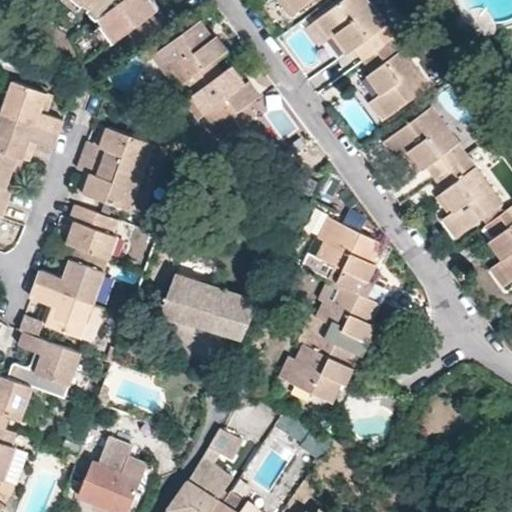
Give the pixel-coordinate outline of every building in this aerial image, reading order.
[(161,7),(155,0),(82,0),(85,2),(83,4),(104,25),(119,39),(161,7)] [(283,0),(297,17),(302,13),(291,0),(283,0)] [(291,0),(302,13),(318,0),(291,0)] [(357,49),(365,59),(389,42),(382,31),(389,25),(369,0),(345,0),(321,18),(335,37),(339,35),(340,36),(342,38),(352,52),(357,49)] [(194,65),(207,83),(227,68),(217,56),(230,46),(224,38),(219,31),(216,33),(204,16),(158,49),(171,67),(178,63),(185,72),(194,65)] [(330,40),(335,37),(321,18),(316,22),(330,40)] [(112,45),(119,39),(104,25),(99,30),(112,45)] [(389,42),(365,59),(375,73),(371,77),(377,87),(379,89),(385,86),(388,91),(383,95),(381,96),(394,116),(434,86),(407,49),(399,54),(389,42)] [(229,135),(239,128),(259,111),(250,100),(264,90),(259,83),(254,76),(250,79),(237,61),(227,68),(207,83),(198,91),(190,97),(204,114),(210,110),(220,123),(229,135)] [(207,83),(194,65),(185,72),(198,91),(207,83)] [(7,112),(66,132),(70,121),(46,113),(39,110),(41,105),(47,107),(52,93),(18,81),(7,112)] [(381,92),(383,95),(388,91),(385,86),(379,89),(381,92)] [(388,120),(394,116),(381,96),(375,101),(388,120)] [(441,175),(464,157),(456,146),(463,140),(436,104),(396,133),(409,152),(414,151),(413,149),(418,144),(424,150),(417,155),(427,167),(432,164),(441,175)] [(7,112),(0,132),(0,147),(22,155),(29,158),(33,145),(26,142),(29,136),(36,139),(61,148),(66,132),(7,112)] [(89,155),(148,175),(160,141),(116,125),(111,140),(116,142),(114,146),(109,144),(95,139),(89,155)] [(404,156),(409,152),(396,133),(391,137),(404,156)] [(34,142),(36,139),(29,136),(26,142),(33,145),(34,142)] [(214,176),(223,150),(194,136),(184,166),(214,176)] [(414,151),(417,155),(424,150),(418,144),(413,149),(414,151)] [(0,197),(12,202),(18,187),(12,184),(17,170),(22,155),(0,147),(0,197)] [(137,206),(148,175),(89,155),(84,168),(97,173),(103,176),(102,180),(95,178),(91,190),(137,206)] [(473,169),(464,157),(441,175),(449,187),(444,192),(453,203),(459,199),(463,205),(457,209),(455,211),(469,231),(508,202),(481,164),(473,169)] [(149,210),(160,179),(148,175),(137,206),(149,210)] [(7,216),(12,202),(0,197),(0,216),(1,214),(7,216)] [(455,206),(457,209),(463,205),(459,199),(453,203),(455,206)] [(77,227),(73,241),(115,256),(122,232),(117,230),(122,217),(80,202),(74,218),(80,220),(84,222),(82,229),(77,227)] [(511,207),(490,223),(499,235),(496,237),(504,248),(509,255),(500,262),(511,277),(511,207)] [(464,235),(469,231),(455,211),(449,216),(464,235)] [(341,264),(334,278),(341,281),(359,289),(366,275),(373,278),(380,263),(377,261),(381,250),(385,241),(335,216),(325,236),(332,241),(325,256),(341,264)] [(48,269),(44,283),(98,302),(110,270),(76,257),(71,267),(76,270),(73,278),(67,276),(48,269)] [(510,283),(511,281),(511,277),(500,262),(497,265),(510,283)] [(69,271),(67,276),(73,278),(76,270),(71,267),(69,271)] [(262,305),(264,299),(180,272),(167,311),(208,324),(247,336),(262,305)] [(341,281),(334,278),(325,298),(331,301),(341,281)] [(359,289),(341,281),(331,301),(324,317),(340,324),(333,338),(356,349),(362,336),(372,340),(376,329),(379,322),(377,321),(385,302),(359,289)] [(44,283),(39,295),(59,303),(64,305),(62,311),(56,309),(52,320),(87,334),(98,302),(44,283)] [(98,338),(110,306),(98,302),(87,334),(98,338)] [(311,328),(333,338),(340,324),(324,317),(313,312),(307,326),(311,328)] [(33,313),(27,329),(46,335),(52,320),(33,313)] [(311,342),(327,351),(333,338),(311,328),(305,340),(311,342)] [(74,380),(85,349),(46,335),(27,329),(22,342),(44,351),(49,353),(47,359),(42,357),(39,367),(74,380)] [(365,353),(372,340),(362,336),(356,349),(365,353)] [(350,361),(356,349),(333,338),(327,351),(311,342),(304,358),(297,354),(287,374),(339,400),(348,380),(352,381),(355,374),(359,367),(350,361)] [(0,421),(15,427),(19,413),(31,417),(42,386),(5,372),(0,386),(0,398),(2,399),(0,402),(0,421)] [(117,390),(119,384),(109,381),(104,397),(115,402),(118,394),(117,390)] [(238,391),(238,394),(244,396),(260,386),(258,385),(248,382),(238,391)] [(290,406),(282,400),(278,407),(286,413),(290,406)] [(286,413),(280,422),(307,441),(317,426),(290,406),(286,413)] [(15,427),(0,421),(0,478),(3,475),(8,477),(20,445),(16,443),(20,430),(15,427)] [(203,462),(172,505),(182,511),(211,511),(224,493),(230,485),(213,473),(218,463),(224,452),(237,458),(247,437),(225,424),(216,439),(203,462)] [(335,436),(317,426),(307,441),(305,443),(323,454),(335,436)] [(131,511),(132,511),(154,459),(130,450),(125,464),(119,461),(116,466),(99,459),(85,493),(106,502),(131,511)] [(213,473),(230,485),(236,474),(218,463),(213,473)] [(293,488),(281,480),(269,498),(281,506),(293,488)] [(231,498),(224,493),(211,511),(228,511),(230,510),(225,507),(231,498)] [(259,511),(263,506),(251,499),(245,507),(231,498),(225,507),(230,510),(228,511),(259,511)]
